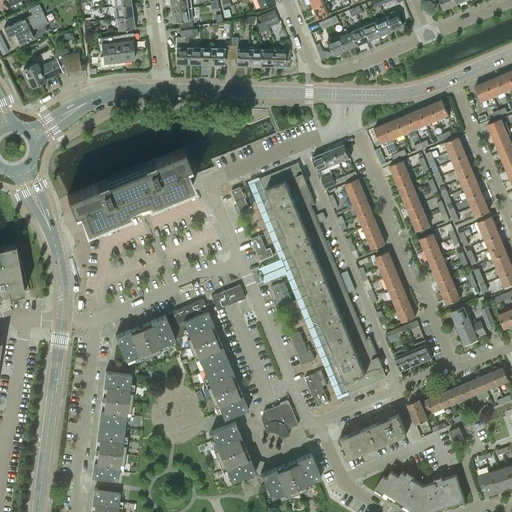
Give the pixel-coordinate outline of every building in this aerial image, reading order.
[(169,0),(171,10),(187,8),(191,7),(190,0),(169,0)] [(451,0),(437,0),(442,9),(453,4),(451,0)] [(325,2),(312,8),(316,19),(330,14),(325,2)] [(32,15),(3,28),(8,37),(17,33),(22,43),(20,44),(20,45),(34,38),(30,30),(48,22),(39,4),(28,9),(29,9),(32,15)] [(133,16),(131,4),(115,6),(116,18),(133,16)] [(187,8),(171,10),(172,22),(178,21),(179,28),(192,26),(191,19),(193,19),(191,7),(187,8)] [(264,20),(276,15),(274,9),(258,16),(261,22),(264,21),(264,20)] [(384,17),(390,31),(395,29),(397,30),(401,28),(402,26),(396,12),(384,17)] [(264,20),(264,21),(267,27),(279,22),(276,15),(264,20)] [(134,28),(133,16),(116,18),(118,30),(134,28)] [(390,31),(384,17),(373,22),(378,36),(379,36),(381,37),(385,35),(385,33),(390,31)] [(321,29),(333,24),(330,18),(318,22),(321,29)] [(261,22),(258,24),(259,32),(268,29),(267,27),(264,21),(261,22)] [(361,27),(367,41),(371,39),(373,40),(378,38),(378,36),(373,22),(361,27)] [(350,32),(355,45),(367,41),(361,27),(350,32)] [(176,47),(175,63),(188,64),(188,47),(188,36),(193,35),(197,35),(196,28),(192,28),(180,30),(181,37),(176,37),(176,47)] [(338,36),(344,50),(355,45),(350,32),(338,36)] [(133,33),(97,38),(101,67),(124,64),(124,60),(134,59),(133,48),(135,47),(133,33)] [(344,50),(338,36),(327,41),(332,55),(333,55),(335,56),(339,54),(340,52),(344,50)] [(230,58),(231,45),(224,45),(224,48),(212,48),(212,64),(224,65),(224,58),(230,58)] [(248,65),(249,49),(237,48),(237,46),(231,45),(230,58),(236,59),(236,65),(248,65)] [(324,46),(317,49),(320,57),(327,54),(324,46)] [(188,64),(200,64),(200,47),(188,47),(188,64)] [(212,64),(212,48),(200,47),(200,64),(212,64)] [(260,66),(261,49),(249,49),(248,65),(260,66)] [(272,66),(273,49),(261,49),(260,66),(272,66)] [(273,49),(272,66),(290,66),(290,50),(273,49)] [(53,55),(55,59),(39,67),(37,63),(23,69),(32,87),(39,83),(45,81),(45,80),(62,72),(62,71),(65,70),(65,71),(80,69),(77,50),(58,53),(53,55)] [(504,91),(511,88),(511,78),(509,71),(507,72),(507,71),(503,72),(504,73),(498,76),(504,91)] [(486,81),(493,96),(504,91),(498,76),(496,77),(496,76),(492,77),(493,78),(486,81)] [(481,101),(493,96),(486,81),(485,81),(484,80),(481,82),(481,83),(475,85),(481,101)] [(431,104),(437,119),(449,115),(442,99),(440,100),(440,99),(436,100),(437,101),(431,104)] [(420,109),(426,124),(437,119),(431,104),(429,105),(429,104),(425,105),(426,106),(420,109)] [(408,113),(415,129),(426,124),(420,109),(418,109),(417,108),(414,110),(414,111),(408,113)] [(397,118),(404,133),(415,129),(408,113),(407,114),(406,113),(403,115),(397,118)] [(386,123),(392,138),(404,133),(397,118),(395,119),(395,118),(391,119),(392,120),(386,123)] [(487,124),(491,133),(508,126),(506,121),(503,122),(501,118),(487,124)] [(392,138),(386,123),(384,123),(380,124),(381,125),(374,128),(381,143),(392,138)] [(508,126),(491,133),(495,142),(509,137),(507,133),(510,131),(508,126)] [(449,151),(462,145),(458,136),(445,142),(449,151)] [(495,142),(499,152),(511,146),(511,140),(510,141),(509,137),(495,142)] [(333,148),(339,162),(350,158),(344,144),(333,148)] [(462,145),(449,151),(453,160),(466,155),(462,145)] [(511,146),(499,152),(503,161),(511,156),(511,146)] [(107,179),(106,179),(67,195),(74,212),(79,210),(87,229),(130,211),(128,206),(147,198),(150,203),(193,185),(185,166),(190,164),(183,147),(144,163),(144,164),(146,163),(147,165),(105,182),(104,180),(107,179)] [(323,152),(329,167),(339,162),(333,148),(323,152)] [(312,157),(318,171),(329,167),(323,152),(312,157)] [(466,155),(453,160),(456,169),(469,164),(466,155)] [(511,156),(503,161),(507,170),(511,167),(511,156)] [(389,165),(394,176),(407,170),(403,160),(389,165)] [(320,324),(348,392),(385,377),(386,377),(382,366),(383,366),(378,356),(370,337),(366,338),(311,204),(314,202),(307,183),(303,173),(302,173),(298,163),(297,163),(260,178),(268,199),(265,206),(288,263),(312,321),(320,324)] [(469,164),(456,169),(460,178),(473,173),(469,164)] [(412,181),(407,170),(394,176),(398,187),(412,181)] [(473,173),(460,178),(464,188),(477,182),(473,173)] [(336,184),(334,180),(332,174),(321,179),(325,188),(336,184)] [(345,183),(349,194),(362,189),(358,178),(345,183)] [(416,192),(412,181),(398,187),(403,197),(416,192)] [(477,182),(464,188),(468,197),(481,192),(477,182)] [(240,186),(231,190),(237,205),(234,206),(238,214),(245,211),(245,210),(249,208),(240,186)] [(362,189),(349,194),(354,205),(367,199),(362,189)] [(407,208),(421,203),(416,192),(403,197),(407,208)] [(481,192),(468,197),(472,206),(485,201),(481,192)] [(354,205),(358,216),(371,210),(367,199),(354,205)] [(485,201),(472,206),(476,216),(489,211),(485,201)] [(425,214),(421,203),(407,208),(412,219),(425,214)] [(376,221),(371,210),(358,216),(363,226),(376,221)] [(425,214),(412,219),(417,231),(430,225),(425,214)] [(482,230),(495,225),(491,216),(478,221),(482,230)] [(380,232),(376,221),(363,226),(367,237),(380,232)] [(482,230),(485,239),(498,234),(495,225),(482,230)] [(385,243),(380,232),(367,237),(372,249),(385,243)] [(420,238),(424,249),(437,243),(433,233),(420,238)] [(485,239),(489,248),(502,243),(498,234),(485,239)] [(260,235),(251,238),(260,260),(260,261),(265,259),(270,257),(272,256),(274,256),(270,247),(269,248),(266,249),(260,235)] [(29,290),(17,247),(16,248),(15,243),(0,246),(0,262),(0,263),(0,262),(0,298),(1,298),(0,294),(8,292),(9,296),(29,290)] [(442,254),(437,243),(424,249),(429,260),(442,254)] [(489,248),(493,258),(506,252),(502,243),(489,248)] [(375,256),(379,267),(392,261),(388,251),(375,256)] [(493,258),(497,267),(510,262),(506,252),(493,258)] [(446,265),(442,254),(429,260),(433,270),(446,265)] [(281,258),(259,268),(262,274),(266,283),(288,273),(284,265),(281,258)] [(397,272),(392,261),(379,267),(384,278),(397,272)] [(497,267),(501,276),(511,271),(511,266),(510,262),(497,267)] [(451,276),(446,265),(433,270),(438,281),(451,276)] [(511,283),(511,271),(501,276),(505,286),(511,283)] [(402,283),(397,272),(384,278),(388,289),(402,283)] [(455,287),(451,276),(438,281),(442,292),(455,287)] [(274,302),(277,310),(285,307),(284,306),(293,303),(284,281),(271,287),(277,301),(274,302)] [(406,294),(402,283),(388,289),(393,299),(406,294)] [(217,309),(245,298),(239,284),(211,296),(217,309)] [(455,287),(442,292),(447,303),(460,298),(455,287)] [(397,310),(411,305),(406,294),(393,299),(397,310)] [(173,325),(207,311),(203,299),(168,313),(173,325)] [(415,316),(411,305),(397,310),(402,322),(415,316)] [(451,311),(456,323),(463,320),(464,322),(470,319),(464,305),(451,311)] [(480,308),(483,314),(489,311),(486,306),(480,308)] [(504,327),(511,324),(511,318),(509,310),(499,314),(504,327)] [(197,354),(203,370),(228,360),(222,346),(221,346),(222,348),(220,349),(216,339),(218,338),(219,339),(216,332),(216,333),(214,334),(210,325),(212,324),(213,326),(213,325),(207,311),(173,325),(170,326),(175,339),(176,339),(179,337),(188,334),(190,337),(187,338),(186,338),(193,356),(194,356),(194,355),(197,354)] [(489,311),(483,314),(488,327),(495,325),(489,311)] [(158,346),(175,339),(170,326),(165,315),(150,321),(152,321),(153,323),(144,327),(143,325),(143,324),(137,326),(137,327),(138,329),(129,333),(128,330),(130,330),(130,329),(115,335),(125,360),(142,353),(143,356),(142,356),(143,357),(160,349),(158,346)] [(463,320),(456,323),(458,327),(459,326),(466,343),(478,338),(477,338),(487,334),(481,321),(472,325),(470,319),(464,322),(463,320)] [(406,324),(408,328),(409,329),(419,325),(417,320),(406,324)] [(291,335),(300,356),(299,356),(302,363),(314,358),(309,344),(306,345),(300,331),(291,335)] [(414,344),(416,347),(422,362),(432,357),(425,339),(414,344)] [(422,362),(416,347),(405,352),(411,366),(422,362)] [(411,366),(405,352),(404,348),(393,353),(400,371),(411,366)] [(228,360),(203,370),(210,386),(207,387),(206,387),(214,405),(214,404),(217,403),(224,419),(248,409),(242,394),(242,395),(242,396),(240,397),(236,388),(238,387),(239,388),(236,381),(236,382),(234,383),(230,374),(232,373),(233,374),(234,374),(228,360)] [(492,371),(498,384),(509,380),(503,367),(492,371)] [(317,372),(305,377),(317,406),(324,403),(324,402),(328,401),(329,400),(323,386),(327,384),(321,370),(317,372)] [(100,409),(98,424),(124,427),(126,414),(127,410),(130,410),(130,411),(133,392),(132,392),(132,393),(129,392),(129,388),(130,388),(131,374),(105,371),(103,387),(104,387),(104,385),(106,386),(105,395),(103,395),(103,394),(102,394),(101,401),(102,401),(104,401),(103,411),(101,410),(101,409),(100,409)] [(492,371),(482,376),(487,389),(498,384),(492,371)] [(487,389),(482,376),(471,380),(476,393),(487,389)] [(471,380),(460,385),(465,398),(476,393),(471,380)] [(465,398),(460,385),(449,389),(455,402),(465,398)] [(449,389),(438,394),(444,407),(455,402),(449,389)] [(432,412),(444,407),(438,394),(427,398),(427,399),(431,408),(432,412)] [(428,419),(425,411),(421,402),(419,398),(407,403),(416,424),(428,419)] [(425,411),(431,408),(427,399),(421,402),(425,411)] [(263,424),(266,432),(267,432),(269,432),(270,432),(271,432),(273,432),(274,432),(275,433),(276,434),(277,434),(278,435),(279,436),(280,437),(280,439),(289,435),(287,429),(298,424),(288,400),(264,410),(261,419),(263,424)] [(398,413),(369,426),(377,446),(407,433),(398,413)] [(241,436),(235,421),(210,431),(217,448),(214,449),(213,449),(221,467),(221,466),(224,465),(231,481),(255,471),(256,472),(256,471),(255,471),(249,456),(249,457),(249,458),(247,459),(243,450),(245,449),(246,450),(246,449),(244,443),(243,443),(243,444),(241,445),(237,436),(240,435),(240,436),(241,436)] [(123,441),(124,427),(98,424),(96,439),(97,439),(97,438),(99,438),(98,448),(96,447),(95,446),(94,454),(95,454),(95,453),(97,453),(96,463),(94,463),(94,461),(93,461),(91,477),(118,480),(119,466),(120,462),(123,463),(124,463),(126,444),(125,444),(125,445),(122,444),(123,441)] [(377,446),(369,426),(339,438),(348,458),(377,446)] [(460,427),(459,426),(449,431),(450,431),(454,441),(454,442),(464,438),(464,437),(463,437),(459,427),(460,427)] [(321,477),(311,453),(296,459),(298,459),(298,461),(289,465),(288,463),(289,462),(282,465),(283,465),(284,467),(275,471),(274,469),(276,468),(275,467),(261,473),(260,473),(260,474),(261,474),(271,498),(287,491),(289,494),(288,494),(288,495),(306,487),(305,487),(304,484),(321,477)] [(511,488),(511,480),(507,466),(499,468),(505,488),(510,486),(511,489),(511,488)] [(505,488),(499,468),(490,471),(496,490),(496,491),(497,493),(498,493),(500,492),(500,489),(505,488)] [(410,510),(412,511),(419,511),(423,485),(413,478),(415,475),(408,471),(406,473),(402,471),(399,475),(391,470),(387,477),(383,475),(375,488),(383,493),(385,490),(412,507),(410,510)] [(487,493),(496,491),(496,490),(490,471),(477,475),(482,489),(486,488),(487,493)] [(435,481),(423,485),(419,511),(429,511),(429,510),(464,498),(456,474),(443,478),(442,475),(434,478),(435,481)] [(121,511),(121,510),(121,511),(117,510),(118,506),(120,493),(94,489),(92,505),(92,503),(95,504),(93,511),(121,511)]
